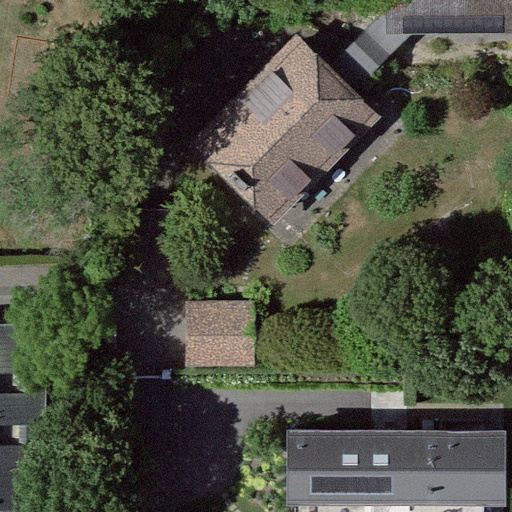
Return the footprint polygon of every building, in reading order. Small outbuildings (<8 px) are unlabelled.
[(511,0),(387,0),(387,26),(511,28),(511,0)] [(378,110),(297,30),(191,137),(271,217),(378,110)] [(254,362),(253,298),(187,300),(188,363),(254,362)] [(0,511),(43,511),(45,316),(0,316),(0,511)] [(510,498),(507,423),(291,427),(291,495),(510,498)]
